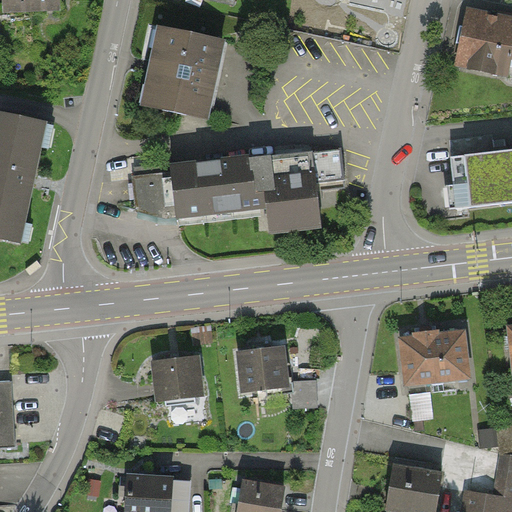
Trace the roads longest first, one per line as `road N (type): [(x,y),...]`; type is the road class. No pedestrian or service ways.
road 1 (residential): [(117,0),(64,265),(76,308)]
road 2 (residential): [(429,0),(384,217),(389,273)]
road 3 (primary): [(76,308),(348,278)]
road 4 (residential): [(348,278),(354,342),(328,511)]
road 5 (residential): [(76,308),(82,389),(61,463),(29,511)]
road 6 (primary): [(389,273),(511,259)]
